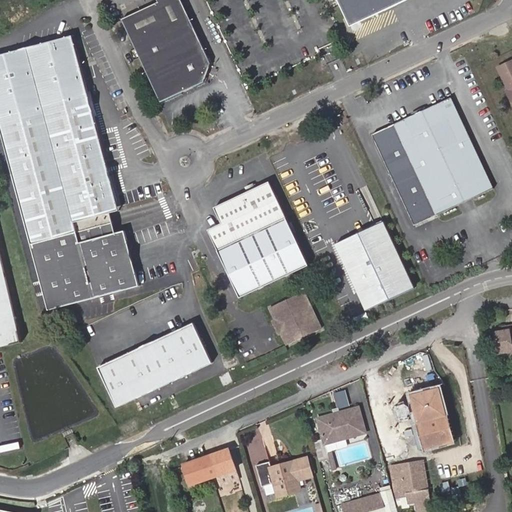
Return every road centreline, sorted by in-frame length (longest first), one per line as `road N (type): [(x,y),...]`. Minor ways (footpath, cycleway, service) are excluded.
road 1 (unclassified): [(0,485),(43,484),(459,292),(511,276)]
road 2 (unclassified): [(511,6),(201,152)]
road 3 (unclassified): [(93,0),(168,169)]
